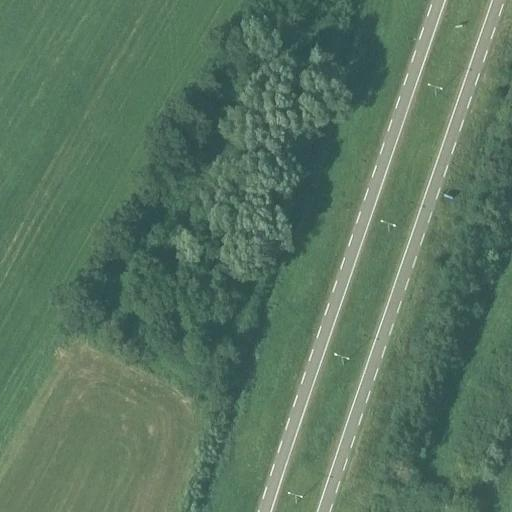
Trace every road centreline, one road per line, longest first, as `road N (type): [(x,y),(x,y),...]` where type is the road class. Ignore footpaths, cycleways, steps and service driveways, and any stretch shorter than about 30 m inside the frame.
road 1 (secondary): [(323,511),(498,0)]
road 2 (secondary): [(438,0),(265,511)]
road 3 (track): [(0,469),(71,346)]
